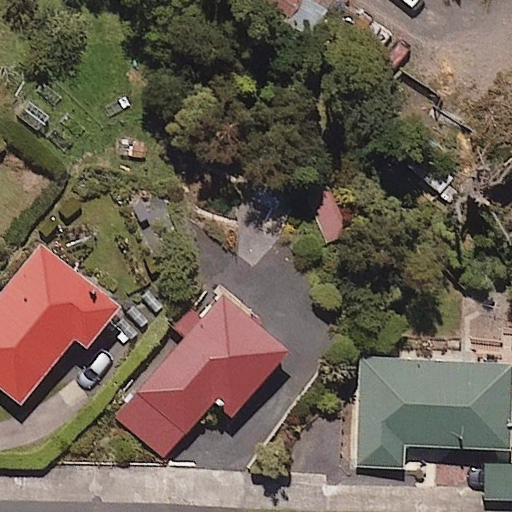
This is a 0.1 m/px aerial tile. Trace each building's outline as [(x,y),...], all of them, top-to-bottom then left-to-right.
[(336,182),(302,196),(324,247),(357,233),(336,182)] [(118,309),(37,245),(0,291),(0,390),(19,405),(71,340),(84,351),(118,309)] [(288,354),(223,297),(116,417),(163,459),(213,402),(231,418),(288,354)] [(511,371),(511,366),(360,359),(355,467),(403,470),(404,447),(508,452),(511,371)] [(511,460),(486,459),(483,505),(511,506),(511,460)]
